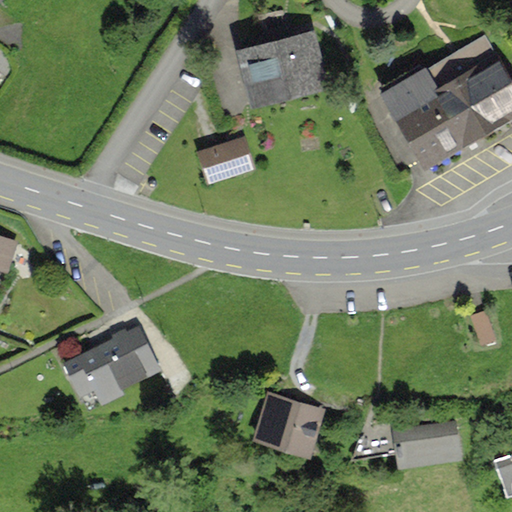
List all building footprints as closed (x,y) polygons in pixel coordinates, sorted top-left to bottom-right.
[(315,23),(239,42),(252,96),(328,77),(315,23)] [(384,85),(424,160),(511,113),(511,74),(488,30),(384,85)] [(244,136),(199,149),(208,182),(254,168),(244,136)] [(19,242),(0,236),(0,286),(5,288),(19,242)] [(487,313),(473,317),(481,346),(496,341),(487,313)] [(139,327),(59,363),(79,408),(159,372),(139,327)] [(302,458),(319,411),(261,390),(244,437),(302,458)] [(391,434),(396,470),(458,462),(453,426),(391,434)] [(511,461),(500,466),(510,494),(511,493),(511,461)]
